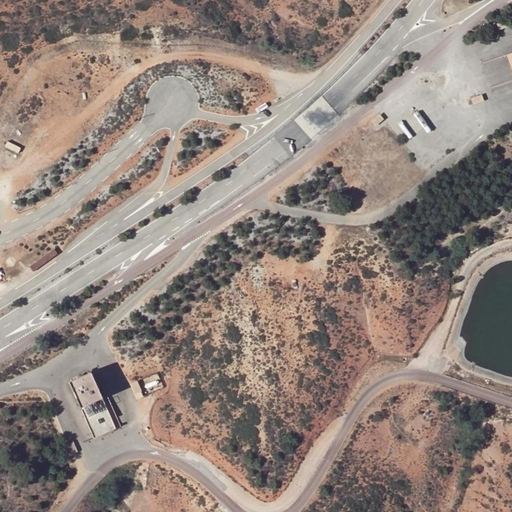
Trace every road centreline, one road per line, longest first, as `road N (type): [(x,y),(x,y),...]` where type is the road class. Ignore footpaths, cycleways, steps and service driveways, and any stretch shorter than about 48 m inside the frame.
road 1 (track): [(0,182),(126,76),(164,56),(212,56),(315,86)]
road 2 (unclassified): [(511,404),(420,376),(383,383),(362,400),(294,511)]
road 3 (residential): [(244,201),(372,218),(494,120)]
road 4 (unclassified): [(244,201),(442,46)]
road 5 (unclassified): [(0,356),(212,221)]
road 6 (track): [(420,376),(466,270),(511,241)]
road 7 (unclassified): [(92,340),(212,221)]
road 8 (residential): [(141,450),(92,340)]
